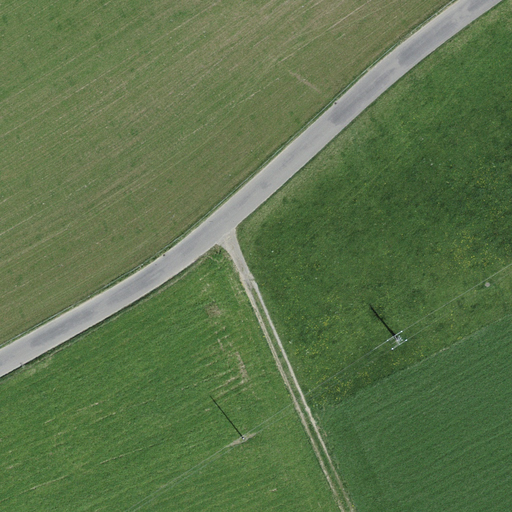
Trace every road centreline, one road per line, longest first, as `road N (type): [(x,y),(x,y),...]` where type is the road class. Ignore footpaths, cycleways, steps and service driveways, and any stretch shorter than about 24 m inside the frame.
road 1 (unclassified): [(474,0),(415,40),(277,175),(119,298),(0,364)]
road 2 (track): [(224,217),(349,511)]
